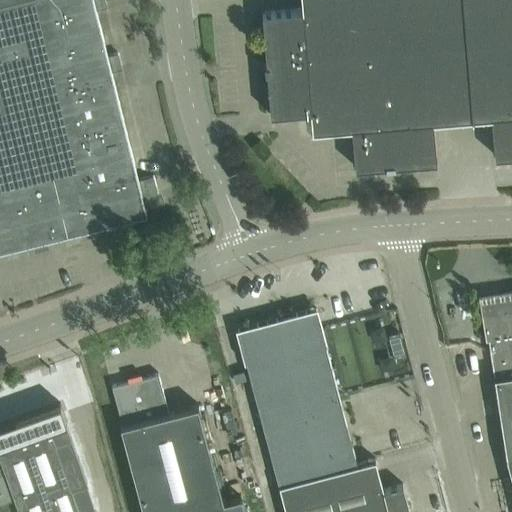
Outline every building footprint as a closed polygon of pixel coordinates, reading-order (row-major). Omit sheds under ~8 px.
[(0,0),(0,246),(32,238),(34,248),(47,245),(44,235),(145,210),(144,206),(160,202),(153,174),(137,178),(110,69),(126,65),(122,50),(106,54),(95,7),(110,3),(109,0),(0,0)] [(461,116),(452,0),(300,0),(301,7),(261,10),(269,112),(309,109),(311,129),(351,126),(354,166),(436,159),(432,119),(461,116)] [(511,0),(452,0),(461,116),(490,114),(494,154),(511,152),(511,0)] [(511,291),(481,296),(505,455),(511,478),(511,291)] [(315,307),(237,327),(278,483),(356,462),(315,307)] [(111,384),(144,511),(245,511),(240,493),(223,498),(197,403),(168,410),(158,372),(111,384)] [(60,402),(0,423),(0,501),(13,496),(18,511),(91,511),(95,511),(88,492),(85,483),(87,482),(68,430),(65,421),(66,421),(60,402)] [(74,438),(86,433),(79,418),(68,423),(74,438)] [(375,457),(356,462),(278,483),(285,511),(389,511),(409,506),(402,482),(383,487),(375,457)] [(412,499),(422,497),(418,479),(408,482),(412,499)]
